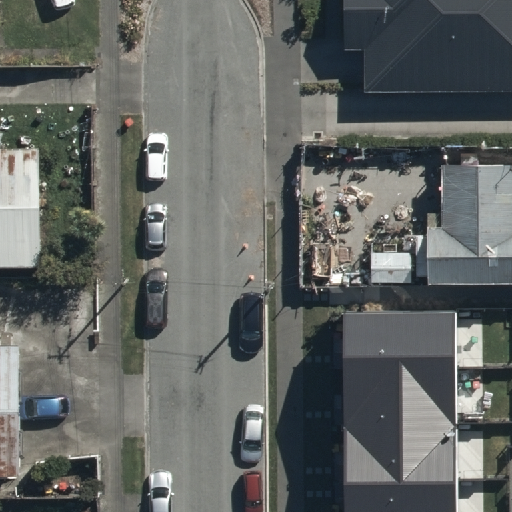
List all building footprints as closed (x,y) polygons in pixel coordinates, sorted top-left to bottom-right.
[(511,0),(343,0),(344,54),(365,55),(366,95),(511,93),(511,0)] [(0,271),(44,270),(42,152),(0,153),(0,271)] [(511,173),(448,173),(448,226),(420,226),(421,288),(511,287),(511,173)] [(346,313),(345,511),(456,511),(457,313),(346,313)] [(0,478),(20,479),(22,345),(0,344),(0,478)]
